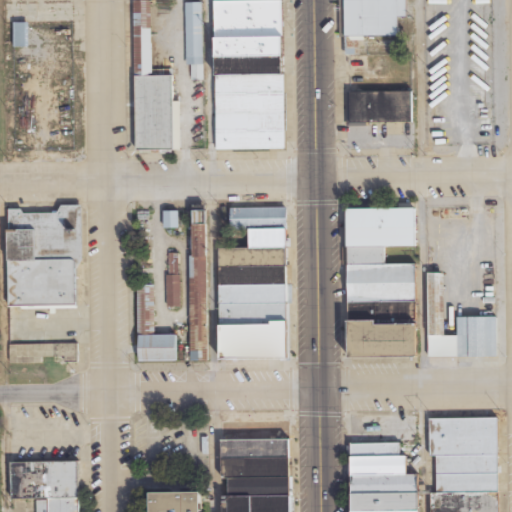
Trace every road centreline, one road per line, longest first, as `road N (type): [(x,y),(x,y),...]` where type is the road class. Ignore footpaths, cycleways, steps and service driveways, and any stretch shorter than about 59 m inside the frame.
road 1 (residential): [(110,511),(103,0)]
road 2 (residential): [(511,386),(0,393)]
road 3 (residential): [(0,182),(511,175)]
road 4 (primary): [(318,511),(311,0)]
